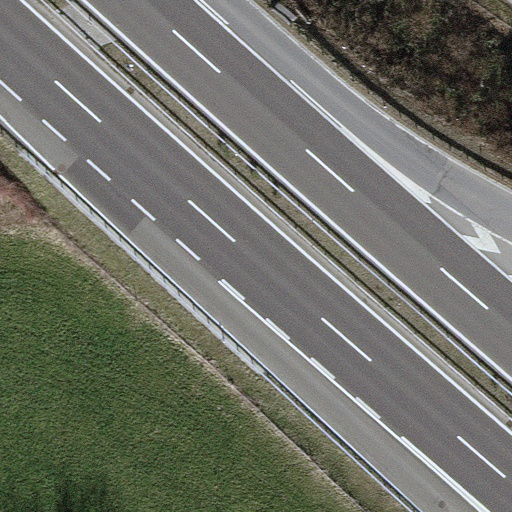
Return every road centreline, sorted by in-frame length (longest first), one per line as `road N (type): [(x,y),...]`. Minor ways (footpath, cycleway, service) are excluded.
road 1 (motorway): [(0,31),(511,472)]
road 2 (motorway): [(0,34),(466,511)]
road 3 (motorway): [(511,329),(162,18)]
road 4 (motorway): [(511,218),(162,18)]
road 5 (track): [(158,0),(0,65)]
